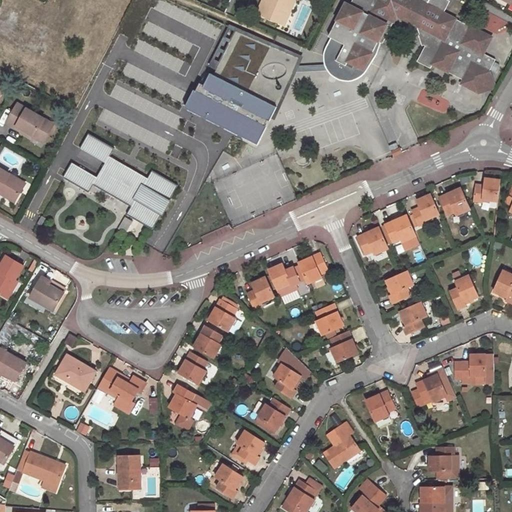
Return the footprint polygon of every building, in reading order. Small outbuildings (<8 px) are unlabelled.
[(266,0),(265,0),(262,0),(256,14),(276,23),(282,9),(289,12),(293,0),(266,0)] [(381,43),(397,15),(401,7),(419,1),(421,2),(419,6),(425,9),(417,25),(420,34),(425,45),(425,46),(417,61),(430,68),(432,64),(462,80),(461,83),(479,93),(491,88),(493,84),(488,72),(495,60),(483,54),(491,37),(443,13),(449,1),(447,0),(351,0),(349,5),(346,3),(328,36),(333,39),(345,44),(336,60),(346,65),(348,61),(364,69),(378,41),(381,43)] [(401,7),(397,15),(417,25),(425,9),(419,6),(421,2),(419,1),(401,7)] [(289,12),(282,9),(276,23),(283,25),(289,12)] [(237,30),(229,26),(209,66),(216,70),(237,30)] [(287,51),(237,30),(216,70),(214,75),(211,73),(205,85),(200,83),(196,91),(194,90),(185,108),(243,137),(258,145),(267,127),(265,126),(268,120),(270,121),(271,118),(277,107),(263,100),(273,80),(275,80),(277,80),(278,80),(280,79),(282,78),(285,76),(286,75),(287,73),(287,70),(286,68),(285,67),(284,65),(283,64),(282,64),(281,64),(287,51)] [(345,44),(333,39),(322,60),(326,62),(327,64),(327,65),(328,66),(328,67),(329,68),(329,69),(330,70),(332,73),(335,75),(336,76),(339,77),(341,78),(344,78),(346,79),(348,79),(352,78),(353,78),(355,77),(358,76),(359,75),(361,73),(364,69),(348,61),(346,65),(336,60),(345,44)] [(303,58),(287,51),(281,64),(282,64),(283,64),(284,65),(285,67),(286,68),(287,70),(287,73),(286,75),(285,76),(282,78),(280,79),(278,80),(277,80),(275,80),(273,80),(263,100),(277,107),(271,118),(275,119),(296,72),(299,66),(303,58)] [(6,123),(23,133),(24,131),(34,137),(34,138),(43,143),(52,127),(43,122),(44,119),(18,104),(6,123)] [(96,177),(71,163),(62,178),(88,193),(93,185),(131,207),(127,215),(152,229),(161,215),(135,200),(144,185),(169,199),(178,185),(151,170),(147,177),(109,156),(114,148),(88,133),(79,149),(104,163),(96,177)] [(399,148),(390,152),(393,157),(401,153),(399,148)] [(0,189),(16,199),(25,184),(0,168),(0,189)] [(482,199),(498,201),(500,180),(485,179),(484,186),(476,185),(473,201),(481,202),(482,199)] [(161,215),(169,199),(144,185),(135,200),(161,215)] [(471,209),(462,188),(439,198),(446,215),(454,212),(456,215),(471,209)] [(0,189),(0,192),(14,201),(16,199),(0,189)] [(439,214),(431,195),(416,201),(419,208),(411,211),(413,215),(417,224),(418,226),(425,222),(425,220),(439,214)] [(402,243),(416,236),(407,215),(385,225),(392,242),(400,239),(402,243)] [(123,220),(131,225),(133,221),(125,216),(123,220)] [(131,225),(123,220),(118,228),(126,233),(131,225)] [(389,244),(392,242),(385,225),(381,227),(389,244)] [(388,248),(379,227),(357,237),(364,255),(372,251),(374,255),(388,248)] [(320,253),(298,263),(307,283),(322,277),(320,274),(328,270),(320,253)] [(0,293),(7,298),(16,281),(15,279),(23,266),(6,256),(0,266),(0,293)] [(282,264),(268,270),(277,289),(290,283),(292,286),(300,282),(295,271),(293,267),(286,270),(282,264)] [(299,269),(295,271),(300,282),(304,280),(299,269)] [(408,271),(400,275),(386,281),(391,294),(389,295),(393,303),(411,295),(408,288),(414,285),(408,271)] [(511,274),(503,271),(494,291),(508,297),(506,300),(511,302),(511,274)] [(458,288),(450,291),(458,309),(466,305),(465,303),(478,297),(469,275),(456,282),(458,288)] [(49,284),(51,281),(42,276),(30,296),(54,310),(64,293),(49,284)] [(266,277),(252,283),(255,290),(247,294),(253,308),(261,305),(260,302),(274,296),(266,277)] [(66,290),(51,281),(49,284),(64,293),(66,290)] [(220,300),(209,320),(228,331),(236,319),(233,317),(237,309),(220,300)] [(421,302),(400,312),(405,325),(403,326),(406,334),(424,326),(421,319),(427,316),(421,302)] [(343,325),(334,304),(319,310),(316,312),(319,319),(316,321),(322,334),(343,325)] [(205,325),(194,346),(213,358),(221,345),(219,343),(223,336),(205,325)] [(349,331),(330,339),(333,346),(330,348),(337,362),(358,353),(349,331)] [(70,334),(65,343),(72,347),(77,338),(70,334)] [(0,348),(0,370),(3,373),(16,380),(26,363),(0,348)] [(190,352),(179,373),(199,384),(206,371),(203,369),(207,362),(190,352)] [(494,383),(493,354),(470,355),(471,362),(462,363),(462,380),(462,384),(471,384),(471,377),(485,376),(486,384),(494,383)] [(67,356),(58,372),(72,379),(70,382),(85,390),(95,372),(67,356)] [(301,376),(281,364),(274,376),(280,380),(275,388),(291,398),(296,390),(294,388),(301,376)] [(416,384),(419,390),(423,400),(431,397),(432,400),(432,401),(445,396),(447,401),(456,397),(443,367),(432,372),(434,376),(429,378),(416,384)] [(109,368),(98,387),(111,394),(113,390),(121,395),(118,398),(115,404),(128,413),(134,403),(131,402),(138,391),(140,392),(145,384),(133,377),(131,381),(129,384),(119,378),(121,375),(109,368)] [(72,379),(58,372),(57,374),(70,382),(72,379)] [(131,381),(121,375),(119,378),(129,384),(131,381)] [(239,381),(234,378),(229,385),(234,388),(239,381)] [(177,394),(169,407),(181,413),(174,425),(179,428),(179,426),(186,430),(189,429),(194,420),(190,418),(197,405),(206,411),(211,403),(178,385),(174,392),(177,394)] [(388,390),(366,401),(375,421),(389,415),(387,411),(395,408),(388,390)] [(423,400),(419,390),(412,393),(418,405),(432,400),(431,397),(423,400)] [(290,409),(273,398),(269,405),(266,404),(258,417),(277,429),(290,409)] [(274,433),(277,429),(258,417),(255,421),(274,433)] [(347,422),(343,424),(350,435),(354,432),(347,422)] [(89,428),(81,424),(78,430),(86,434),(89,428)] [(343,424),(330,433),(337,444),(334,446),(324,453),(334,468),(360,450),(350,435),(343,424)] [(238,442),(239,443),(245,447),(240,455),(248,460),(255,464),(259,457),(257,455),(265,443),(245,430),(238,442)] [(0,434),(0,437),(14,446),(18,440),(2,431),(1,433),(0,434)] [(0,460),(4,463),(14,446),(0,437),(0,434),(1,433),(0,433),(0,460)] [(337,444),(330,433),(328,435),(334,446),(337,444)] [(245,447),(239,443),(232,455),(245,464),(248,460),(240,455),(245,447)] [(453,456),(453,447),(436,447),(436,456),(430,456),(430,471),(437,471),(437,479),(458,479),(458,456),(453,456)] [(24,470),(31,453),(25,450),(18,468),(24,470)] [(44,479),(57,485),(65,466),(31,453),(24,470),(23,471),(44,479)] [(119,457),(119,473),(121,473),(122,489),(141,488),(140,456),(119,457)] [(243,476),(223,464),(216,476),(221,480),(216,488),(233,498),(237,491),(235,489),(243,476)] [(54,492),(57,485),(44,479),(41,487),(54,492)] [(309,479),(306,484),(316,491),(312,498),(314,499),(322,486),(309,479)] [(364,493),(372,483),(367,479),(360,489),(364,493)] [(316,491),(306,484),(299,480),(283,507),(290,511),(306,511),(315,499),(314,499),(312,498),(316,491)] [(384,493),(372,483),(364,493),(351,508),(356,511),(385,511),(378,506),(376,503),(384,493)] [(421,511),(451,511),(452,487),(421,487),(421,511)] [(387,495),(384,493),(376,503),(378,506),(387,495)]
